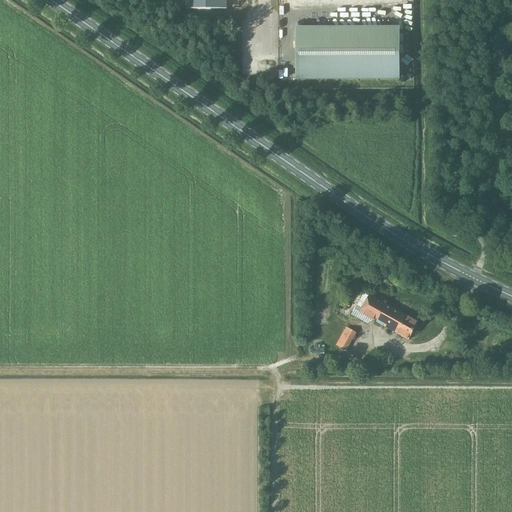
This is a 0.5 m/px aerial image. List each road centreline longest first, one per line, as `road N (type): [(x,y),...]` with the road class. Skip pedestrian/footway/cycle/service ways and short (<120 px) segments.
road 1 (secondary): [(511,297),(387,230),(50,0)]
road 2 (track): [(467,229),(438,229),(425,204),(425,0)]
